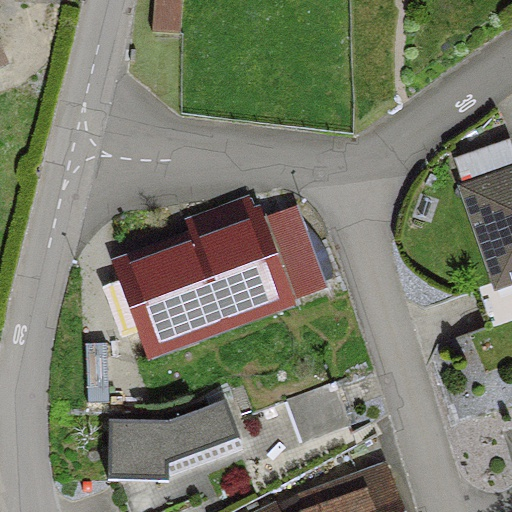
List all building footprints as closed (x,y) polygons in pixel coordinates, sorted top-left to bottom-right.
[(148,0),(146,34),(174,36),(176,0),(148,0)] [(0,54),(0,76),(9,71),(0,54)] [(511,174),(461,192),(493,285),(511,278),(511,174)] [(119,332),(137,325),(150,357),(155,355),(151,342),(276,297),(271,283),(290,276),(286,266),(289,265),(277,231),(255,239),(243,205),(182,227),(190,248),(125,273),(122,265),(116,267),(124,287),(105,294),(119,332)] [(311,446),(363,427),(347,381),(294,399),(311,446)] [(220,403),(164,423),(104,422),(102,482),(163,484),(163,466),(234,440),(220,403)] [(270,511),(269,510),(264,511),(397,511),(381,466),(292,500),(296,511),(270,511)]
